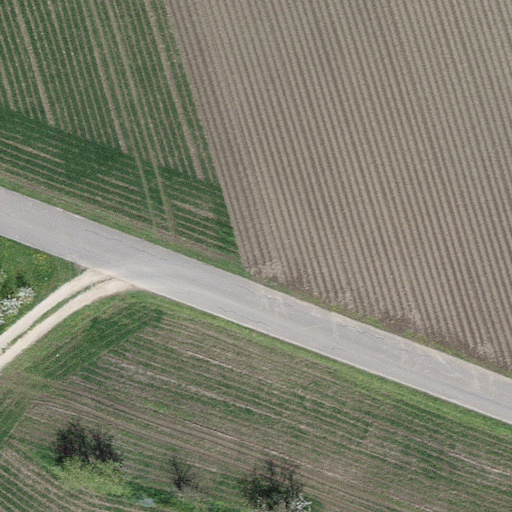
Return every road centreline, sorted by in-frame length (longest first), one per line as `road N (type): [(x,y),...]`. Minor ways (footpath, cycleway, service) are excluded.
road 1 (residential): [(0,206),(279,327),(511,416)]
road 2 (track): [(0,353),(91,281),(154,273)]
